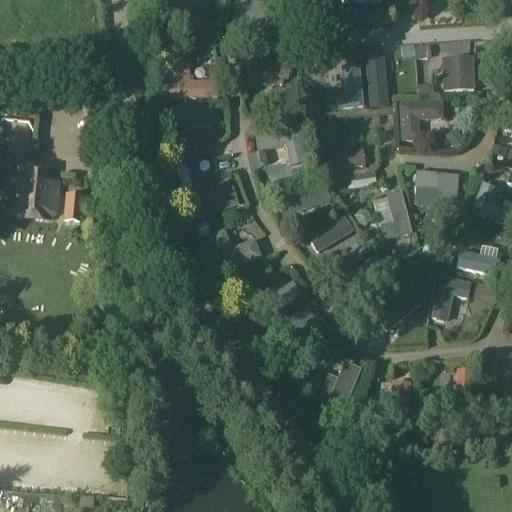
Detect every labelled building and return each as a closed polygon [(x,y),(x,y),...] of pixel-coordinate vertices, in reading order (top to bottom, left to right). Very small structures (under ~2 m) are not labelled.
[(157,0),(157,11),(175,12),(175,0),(157,0)] [(266,3),(232,1),(230,34),(264,36),(266,3)] [(343,5),(343,28),(359,28),(359,5),(343,5)] [(411,18),(412,5),(397,5),(396,18),(398,18),(398,26),(409,26),(409,18),(411,18)] [(159,27),(159,46),(170,46),(171,27),(159,27)] [(412,48),(400,50),(401,61),(414,59),(412,48)] [(429,48),(413,50),(415,62),(430,61),(429,48)] [(176,50),(159,50),(160,63),(176,62),(176,50)] [(284,56),(282,64),(295,66),(296,58),(284,56)] [(468,59),(440,60),(441,94),(470,92),(468,59)] [(287,66),(249,60),(246,75),(270,78),(270,83),(279,85),(280,80),(285,80),(287,66)] [(208,84),(183,85),(183,67),(167,67),(168,102),(208,101),(208,84)] [(323,98),(324,112),(360,108),(356,67),(340,69),(342,96),(323,98)] [(431,87),(417,88),(417,98),(431,98),(431,87)] [(7,125),(30,125),(32,103),(9,103),(7,125)] [(397,106),(399,142),(416,141),(415,122),(440,121),(439,103),(397,106)] [(511,106),(497,103),(494,117),(511,121),(511,106)] [(319,117),(318,105),(303,106),(304,118),(319,117)] [(166,111),(167,148),(185,147),(185,128),(208,128),(208,110),(166,111)] [(341,113),(326,116),(328,128),(343,125),(341,113)] [(326,123),(309,125),(310,137),(327,135),(326,123)] [(455,132),(444,139),(454,152),(464,145),(455,132)] [(282,168),(299,166),(297,133),(254,136),(256,156),(281,154),(282,168)] [(333,137),(316,139),(321,174),(362,168),(359,152),(335,156),(333,137)] [(492,148),(490,156),(504,160),(506,152),(492,148)] [(185,155),(172,157),(174,168),(187,166),(185,155)] [(185,169),(175,171),(182,195),(192,192),(185,169)] [(3,171),(1,194),(15,195),(17,172),(3,171)] [(17,172),(15,195),(13,217),(49,221),(51,196),(53,176),(17,172)] [(304,186),(306,173),(292,172),(290,184),(304,186)] [(455,177),(414,174),(413,188),(440,191),(438,209),(453,210),(455,177)] [(344,175),(329,178),(332,191),(346,189),(345,178),(344,175)] [(494,190),(480,185),(469,214),(506,228),(511,213),(489,204),(494,190)] [(391,224),(375,228),(379,243),(408,235),(397,194),(384,198),(391,224)] [(51,196),(49,221),(49,222),(56,223),(58,197),(51,196)] [(65,196),(62,224),(80,226),(82,198),(65,196)] [(334,206),(324,209),(328,220),(338,217),(334,206)] [(443,221),(437,232),(453,241),(459,229),(443,221)] [(205,225),(191,230),(195,241),(209,236),(205,225)] [(222,232),(205,237),(217,274),(258,260),(252,243),(228,250),(222,232)] [(360,243),(349,250),(356,261),(367,255),(360,243)] [(401,248),(397,260),(412,266),(416,254),(401,248)] [(423,257),(421,266),(433,269),(436,260),(423,257)] [(438,279),(429,320),(444,323),(449,299),(464,303),(468,286),(438,279)] [(244,280),(232,283),(235,293),(246,290),(244,280)] [(258,326),(300,298),(291,285),(264,304),(259,296),(251,302),(256,309),(249,313),(258,326)] [(407,288),(372,317),(386,333),(420,305),(407,288)] [(481,290),(478,304),(493,307),(496,293),(481,290)] [(391,386),(390,413),(376,412),(376,422),(389,422),(389,423),(388,429),(388,434),(406,435),(409,387),(391,386)] [(430,407),(419,407),(419,418),(430,418),(430,407)]
